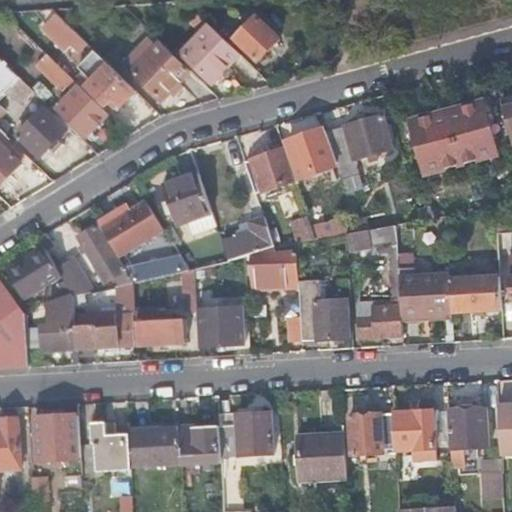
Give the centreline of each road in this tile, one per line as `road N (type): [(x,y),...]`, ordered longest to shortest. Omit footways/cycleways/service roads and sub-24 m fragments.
road 1 (residential): [(511,40),(174,134),(0,245)]
road 2 (residential): [(511,379),(0,401)]
